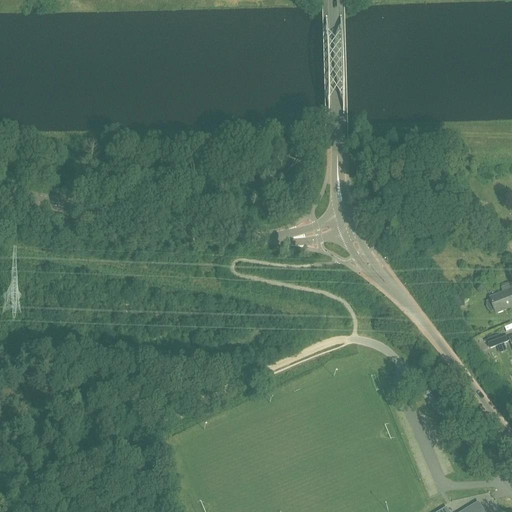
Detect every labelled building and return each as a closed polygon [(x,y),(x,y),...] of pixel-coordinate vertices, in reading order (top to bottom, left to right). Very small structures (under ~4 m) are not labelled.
[(458,228),(462,233),(472,225),(468,219),(458,228)] [(495,311),(496,314),(511,307),(511,287),(510,286),(502,289),(504,293),(490,298),(491,301),(487,302),(487,308),(491,312),(495,311)] [(453,297),(457,309),(465,306),(461,294),(453,297)] [(487,341),(490,348),(507,342),(504,334),(487,341)] [(483,511),(478,503),(462,511),(449,511),(447,508),(439,511),(483,511)]
